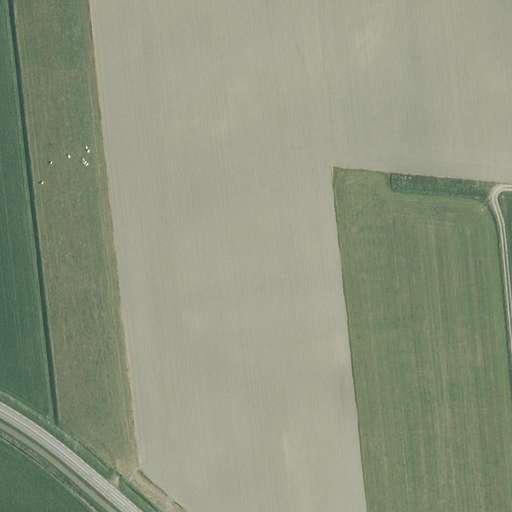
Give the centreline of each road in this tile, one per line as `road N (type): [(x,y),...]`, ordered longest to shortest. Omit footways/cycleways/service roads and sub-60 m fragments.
road 1 (secondary): [(129,511),(0,410)]
road 2 (track): [(511,331),(494,200),(497,190),(511,188)]
